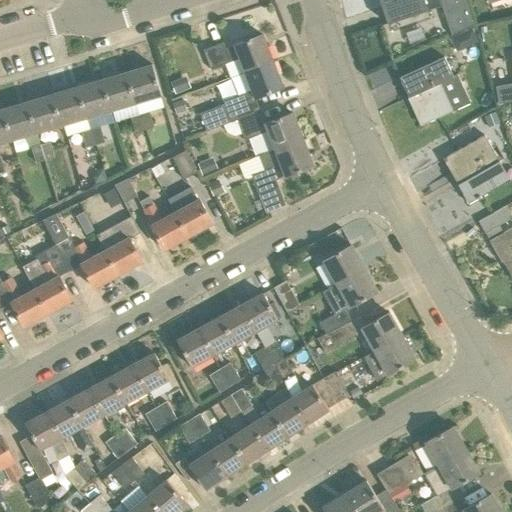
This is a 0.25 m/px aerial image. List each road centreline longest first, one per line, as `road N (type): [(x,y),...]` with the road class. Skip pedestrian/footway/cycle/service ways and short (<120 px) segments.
road 1 (unclassified): [(0,386),(384,175)]
road 2 (unclassified): [(252,511),(494,367)]
road 3 (unclassified): [(494,367),(384,175)]
road 4 (unclassified): [(384,175),(315,0)]
